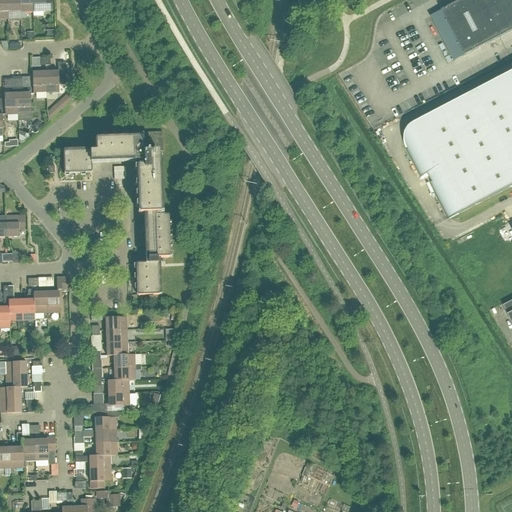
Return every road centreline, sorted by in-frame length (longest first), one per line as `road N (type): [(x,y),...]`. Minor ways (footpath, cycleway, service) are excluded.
road 1 (secondary): [(472,511),(454,409),(426,340),(216,0)]
road 2 (secondary): [(180,0),(396,355),(424,439),(433,511)]
road 3 (residential): [(3,170),(106,89),(111,71),(99,44)]
road 4 (residential): [(61,417),(76,365),(73,269)]
road 5 (residential): [(73,269),(72,255),(3,170)]
